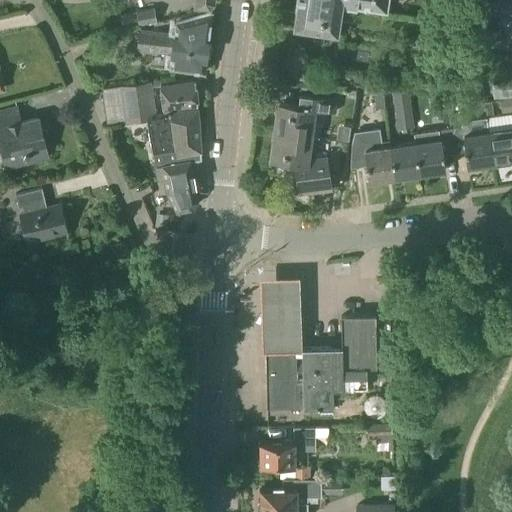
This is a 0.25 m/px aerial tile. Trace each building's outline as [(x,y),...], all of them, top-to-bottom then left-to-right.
[(339,3),(339,0),(294,0),(294,4),(296,4),(293,24),(335,31),(340,3),(339,3)] [(339,0),(339,3),(340,3),(384,10),(385,0),(339,0)] [(502,6),(503,0),(483,0),(492,3),(489,13),(499,16),(502,6)] [(511,0),(503,0),(502,6),(511,9),(511,0)] [(135,12),(139,28),(156,23),(153,8),(135,12)] [(139,28),(135,12),(118,16),(121,32),(139,28)] [(136,49),(171,54),(169,67),(203,72),(211,13),(175,22),(174,34),(139,30),(136,49)] [(455,17),(448,16),(447,24),(454,25),(455,17)] [(482,43),(490,46),(494,32),(487,30),(482,43)] [(494,32),(490,46),(499,49),(503,35),(494,32)] [(112,49),(109,35),(89,39),(92,54),(112,49)] [(440,70),(443,53),(428,51),(427,60),(425,68),(440,70)] [(288,78),(301,80),(303,71),(289,69),(288,78)] [(197,110),(164,114),(155,116),(150,81),(121,85),(126,121),(146,118),(151,150),(152,149),(200,143),(197,110)] [(160,84),(164,114),(197,110),(195,81),(160,84)] [(405,88),(390,90),(391,92),(393,107),(396,129),(411,127),(405,88)] [(373,94),(375,109),(384,108),(382,93),(373,94)] [(272,130),(307,136),(311,109),(333,112),(335,99),(311,96),(297,94),(296,107),(276,104),(272,130)] [(511,97),(501,99),(503,114),(511,112),(511,97)] [(0,145),(3,159),(23,154),(27,156),(28,162),(48,157),(38,117),(11,124),(8,109),(0,110),(0,145)] [(485,130),(490,163),(511,159),(511,117),(509,118),(510,126),(485,130)] [(459,125),(448,126),(452,152),(462,151),(465,167),(490,163),(485,130),(460,133),(459,125)] [(411,141),(416,174),(441,171),(439,154),(452,152),(448,126),(435,128),(436,137),(411,141)] [(377,128),(355,131),(349,169),(364,166),(366,182),(392,178),(387,145),(386,140),(379,141),(377,128)] [(307,136),(272,130),(268,159),(285,161),(283,173),(293,175),(295,191),(332,186),(328,155),(304,158),(307,136)] [(387,145),(392,178),(416,174),(411,141),(387,145)] [(200,143),(152,149),(157,180),(164,179),(166,191),(176,211),(191,209),(197,201),(194,187),(195,187),(191,160),(200,159),(200,152),(200,143)] [(15,194),(18,207),(22,206),(23,213),(20,214),(27,241),(66,231),(59,204),(43,208),(41,201),(45,200),(41,187),(15,194)] [(166,229),(167,220),(168,216),(156,214),(155,227),(166,229)] [(176,221),(167,220),(166,229),(172,229),(176,227),(176,221)] [(294,282),(253,282),(254,345),(295,344),(294,282)] [(263,348),(264,407),(331,406),(330,389),(379,388),(378,372),(364,372),(364,368),(373,368),(373,327),(373,314),(339,315),(339,337),(339,346),(263,348)] [(385,409),(386,406),(385,404),(385,402),(384,400),(382,398),(381,397),(379,396),(376,395),(374,395),(372,395),(370,396),(368,397),(366,398),(365,400),(364,402),(363,404),(363,406),(363,409),(364,411),(365,413),(366,415),(368,416),(370,417),(372,418),(374,418),(376,418),(379,417),(381,416),(382,415),(384,413),(385,411),(385,409)] [(366,424),(366,438),(390,438),(390,423),(366,424)] [(312,438),(291,438),(259,438),(259,437),(258,437),(258,449),(255,449),(255,466),(258,466),(258,468),(259,468),(259,466),(292,466),(291,448),(312,448),(312,438)] [(292,466),(292,478),(307,478),(307,465),(292,466)] [(255,499),(255,511),(306,511),(307,502),(294,502),(294,496),(319,495),(319,478),(307,478),(292,478),(278,479),(278,486),(259,486),(259,485),(258,485),(258,499),(255,499)] [(355,511),(391,511),(391,503),(356,504),(355,511)]
